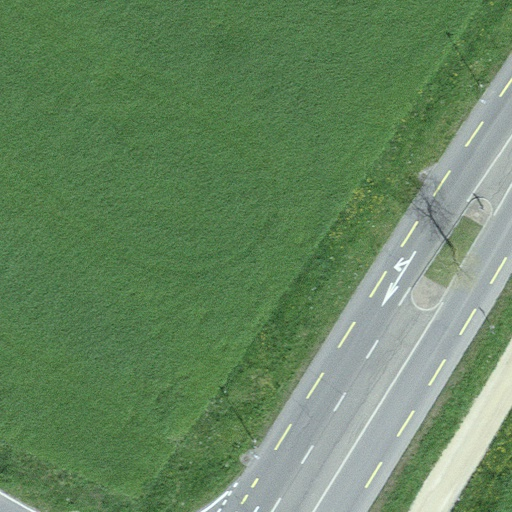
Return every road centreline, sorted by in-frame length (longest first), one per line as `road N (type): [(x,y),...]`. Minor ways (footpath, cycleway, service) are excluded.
road 1 (secondary): [(277,511),(511,141)]
road 2 (track): [(437,511),(511,382)]
